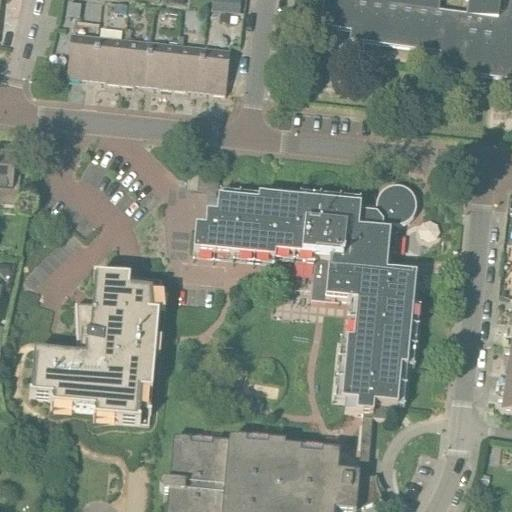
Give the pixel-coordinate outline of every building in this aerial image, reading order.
[(511,0),(323,0),(320,30),(350,34),(349,44),(441,57),(442,43),(451,45),(450,52),(461,53),(458,77),(511,83),(511,0)] [(76,29),(82,9),(71,6),(66,26),(76,29)] [(115,8),(114,18),(126,18),(128,9),(115,8)] [(66,83),(93,86),(97,43),(70,40),(66,83)] [(97,43),(93,86),(119,89),(124,46),(97,43)] [(119,89),(145,91),(150,48),(124,46),(119,89)] [(150,48),(145,91),(172,94),(176,51),(150,48)] [(176,51),(172,94),(198,97),(203,54),(176,51)] [(203,54),(198,97),(225,100),(229,57),(203,54)] [(13,180),(15,158),(0,156),(0,207),(17,209),(20,180),(13,180)] [(376,209),(376,212),(278,203),(277,209),(218,203),(217,207),(207,206),(205,225),(216,226),(216,234),(195,232),(192,257),(274,265),(275,259),(314,263),(310,304),(338,307),(338,304),(356,306),(352,345),(346,344),(344,368),(348,368),(344,417),(362,419),(360,448),(370,449),(371,433),(372,423),(389,425),(391,411),(397,412),(401,372),(407,373),(413,310),(409,310),(413,279),(390,277),(391,263),(387,263),(390,230),(394,231),(397,231),(400,230),(404,229),(407,228),(410,225),(412,223),(414,220),(415,217),(416,213),(416,210),(415,206),(414,203),(412,200),(410,197),(408,195),(405,193),(401,192),(398,191),(395,191),(391,191),(388,193),(385,194),(382,196),(380,199),(378,202),(377,205),(376,209)] [(0,276),(7,278),(8,270),(0,268),(0,276)] [(76,361),(70,360),(33,357),(32,377),(30,402),(51,404),(50,413),(93,417),(93,425),(138,429),(141,397),(150,398),(152,387),(160,301),(161,299),(160,298),(161,284),(130,281),(94,278),(94,282),(93,282),(92,285),(94,285),(91,314),(76,312),(76,308),(74,308),(76,361)] [(511,331),(507,331),(503,355),(509,356),(506,379),(500,379),(496,403),(502,404),(500,416),(511,417),(511,331)] [(367,480),(370,449),(360,448),(357,480),(337,478),(339,458),(321,456),(321,461),(300,459),(300,454),(284,453),(284,449),(267,447),(266,452),(245,450),(246,445),(228,443),(228,447),(211,446),(211,451),(190,449),(190,444),(173,442),(169,486),(164,485),(163,486),(161,486),(160,487),(159,488),(159,489),(159,490),(159,491),(159,492),(159,493),(160,494),(161,495),(163,496),(168,496),(166,511),(362,511),(380,504),(382,507),(383,507),(378,496),(376,489),(375,486),(376,480),(375,480),(375,481),(367,480)]
